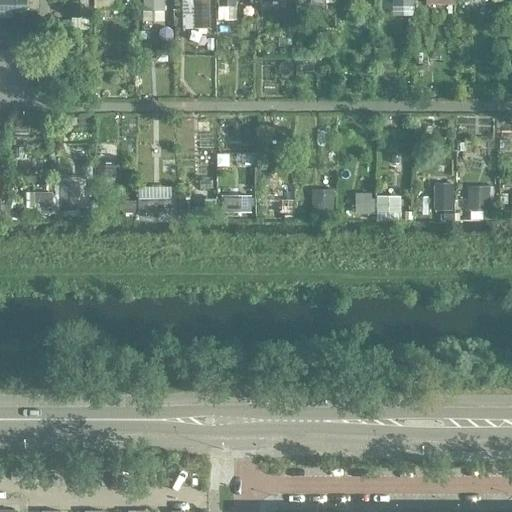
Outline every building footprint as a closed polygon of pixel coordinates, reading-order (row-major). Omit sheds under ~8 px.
[(0,0),(0,29),(28,31),(28,15),(28,0),(0,0)] [(163,8),(162,0),(145,0),(145,8),(163,8)] [(187,0),(186,25),(209,26),(209,0),(187,0)] [(453,207),(454,182),(436,182),(435,207),(453,207)] [(401,197),(377,197),(377,212),(400,212),(401,197)]
